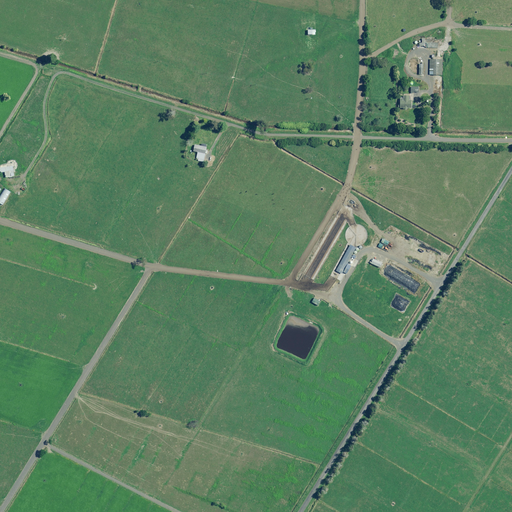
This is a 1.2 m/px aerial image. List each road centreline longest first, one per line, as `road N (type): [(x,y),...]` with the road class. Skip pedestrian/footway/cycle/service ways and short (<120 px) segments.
road 1 (unclassified): [(53,68),(249,129),(511,139)]
road 2 (unclassified): [(290,511),(511,147)]
